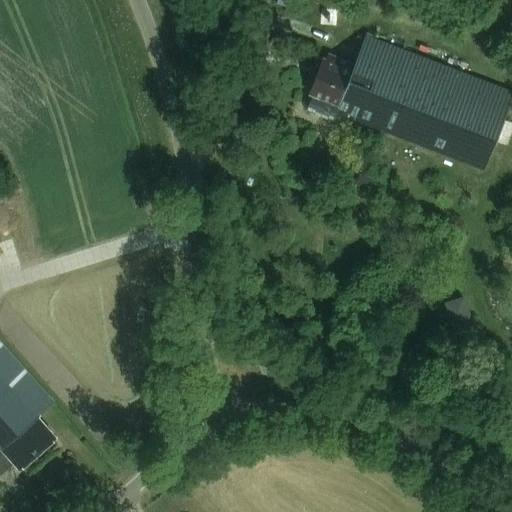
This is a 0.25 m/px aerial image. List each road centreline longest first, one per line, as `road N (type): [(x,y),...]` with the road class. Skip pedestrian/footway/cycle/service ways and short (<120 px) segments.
road 1 (unclassified): [(213,430),(185,162),(136,0)]
road 2 (unclassified): [(486,511),(415,450),(365,425),(283,413),(213,430)]
road 3 (unclassified): [(109,511),(164,460),(213,430)]
